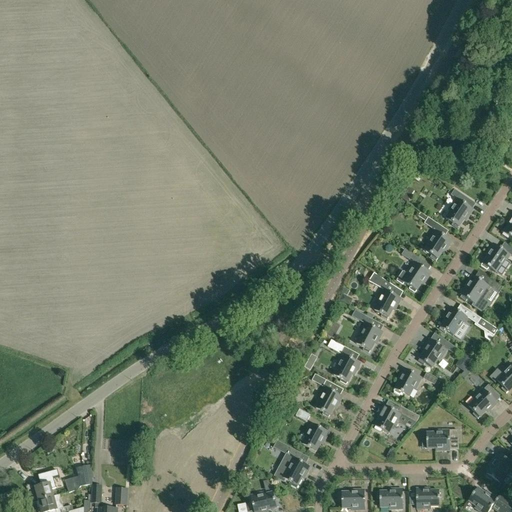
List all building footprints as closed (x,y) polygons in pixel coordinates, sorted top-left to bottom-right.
[(408,187),(400,198),(407,203),(415,191),(408,187)] [(465,204),(468,199),(455,190),(451,196),(456,199),(452,205),(454,206),(446,219),(453,224),(452,226),(457,230),(467,215),(469,216),(473,210),(465,204)] [(511,220),(502,235),(508,239),(509,237),(511,238),(511,216),(510,219),(511,220)] [(434,230),(438,224),(429,218),(426,222),(425,224),(434,230)] [(433,238),(430,244),(425,251),(432,256),(430,258),(436,262),(446,247),(448,248),(452,242),(435,231),(431,237),(433,238)] [(506,261),(510,255),(494,244),(489,250),(491,252),(481,266),(487,270),(488,268),(495,273),(504,260),(506,261)] [(412,262),(416,256),(406,249),(402,255),(412,262)] [(431,273),(428,271),(415,262),(410,269),(412,270),(408,275),(403,272),(397,281),(403,285),(404,283),(410,287),(409,289),(415,293),(425,278),(427,280),(431,273)] [(391,294),(395,288),(374,274),(369,282),(383,290),(380,296),(382,297),(375,311),(382,315),(381,317),(387,320),(395,305),(397,306),(401,299),(391,294)] [(503,289),(489,279),(486,284),(473,276),(468,282),(470,283),(460,298),(466,302),(467,300),(474,304),(473,306),(483,313),(489,304),(487,302),(494,291),(499,294),(503,289)] [(352,300),(347,297),(350,292),(344,289),(338,301),(349,306),(352,300)] [(464,325),(467,320),(468,318),(458,311),(453,308),(452,307),(447,314),(449,315),(446,320),(439,330),(445,333),(446,331),(453,336),(460,341),(469,328),(464,325)] [(363,323),(366,317),(356,311),(353,317),(363,323)] [(481,320),(477,326),(494,337),(498,332),(481,320)] [(364,331),(361,337),(356,345),(364,349),(363,351),(369,354),(377,338),(379,339),(383,333),(365,323),(362,330),(364,331)] [(432,368),(437,361),(441,355),(442,357),(447,350),(430,339),(426,346),(428,347),(418,362),(424,366),(425,364),(432,368)] [(340,354),(344,347),(332,341),(328,347),(340,354)] [(459,350),(452,346),(449,351),(456,355),(459,350)] [(355,370),(357,371),(360,364),(343,355),(339,361),(341,362),(334,376),(341,380),(340,382),(346,385),(355,370)] [(498,370),(490,378),(495,384),(497,381),(503,387),(501,389),(506,394),(511,388),(511,363),(506,369),(508,371),(503,375),(502,374),(498,370)] [(465,371),(469,374),(473,369),(469,366),(461,375),(462,375),(461,375),(465,371)] [(403,376),(400,382),(394,392),(400,395),(401,393),(409,397),(416,384),(418,385),(422,378),(404,369),(401,375),(403,376)] [(426,373),(423,379),(434,385),(437,379),(426,373)] [(323,388),(326,381),(315,375),(312,382),(323,388)] [(478,420),(486,412),(490,407),(492,408),(497,403),(490,396),(495,391),(489,385),(484,390),(483,389),(478,395),(479,396),(469,407),(475,413),(473,415),(478,420)] [(343,397),(340,396),(325,388),(321,394),(323,396),(316,409),(324,413),(322,415),(329,418),(337,403),(339,404),(343,397)] [(380,419),(374,429),(380,432),(382,430),(389,434),(393,426),(396,421),(398,422),(411,429),(416,423),(419,417),(420,417),(402,407),(401,408),(399,413),(386,407),(384,406),(381,412),(383,413),(380,419)] [(311,416),(300,410),(296,417),(307,423),(311,416)] [(310,431),(307,437),(302,445),(310,449),(309,451),(315,454),(323,439),(325,440),(329,433),(311,424),(308,430),(310,431)] [(459,431),(450,431),(442,431),(442,433),(427,434),(427,442),(424,442),(424,449),(442,449),(442,451),(450,451),(450,442),(459,441),(459,431)] [(285,480),(291,483),(290,485),(296,489),(305,473),(307,474),(310,467),(304,464),(307,457),(290,448),(287,454),(287,455),(275,477),(284,482),(285,480)] [(495,462),(492,467),(486,476),(491,480),(493,478),(500,483),(508,470),(510,471),(511,468),(511,463),(498,454),(494,460),(495,462)] [(82,481),(67,486),(69,493),(78,491),(80,487),(85,486),(88,486),(94,480),(95,479),(92,464),(83,467),(79,468),(81,478),(82,481)] [(42,486),(35,488),(39,502),(54,498),(52,490),(57,489),(54,479),(60,477),(58,471),(39,476),(40,481),(42,486)] [(92,496),(92,503),(96,503),(102,503),(103,486),(93,486),(92,496)] [(489,511),(492,508),(498,511),(511,511),(511,502),(501,495),(498,500),(491,495),(490,497),(476,487),(472,493),(474,494),(469,501),(481,510),(480,511),(489,511)] [(118,489),(117,494),(117,505),(126,505),(126,490),(118,489)] [(424,492),(424,489),(416,490),(417,509),(424,509),(424,507),(440,507),(440,498),(442,498),(442,491),(424,492)] [(380,508),(389,508),(395,508),(396,510),(403,510),(403,490),(395,490),(395,492),(377,493),(378,499),(380,499),(380,508)] [(365,491),(357,491),(357,493),(339,493),(340,500),(342,500),(342,509),(358,508),(358,511),(365,510),(365,491)] [(275,501),(273,493),(258,497),(258,495),(250,497),(254,511),(262,511),(279,507),(278,501),(275,501)] [(41,509),(38,509),(39,511),(89,511),(90,509),(90,501),(88,501),(84,501),(84,509),(78,510),(73,511),(71,511),(68,511),(67,507),(63,508),(60,496),(54,498),(39,502),(41,509)] [(96,503),(95,509),(99,509),(98,511),(117,511),(118,509),(117,509),(109,509),(103,509),(104,503),(102,503),(96,503)]
